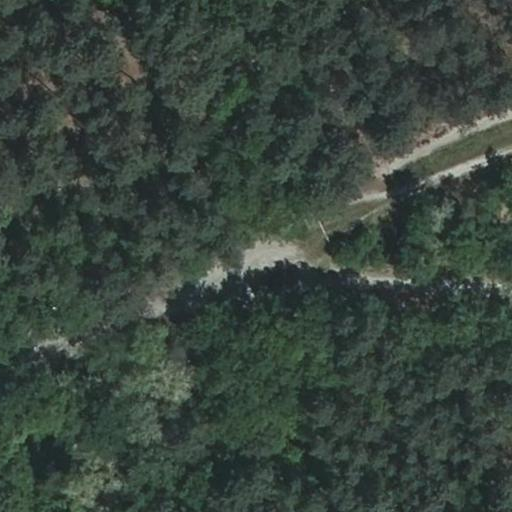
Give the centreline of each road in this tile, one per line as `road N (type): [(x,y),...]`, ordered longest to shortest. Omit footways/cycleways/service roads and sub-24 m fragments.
road 1 (track): [(0,372),(511,148)]
road 2 (track): [(511,295),(227,272)]
